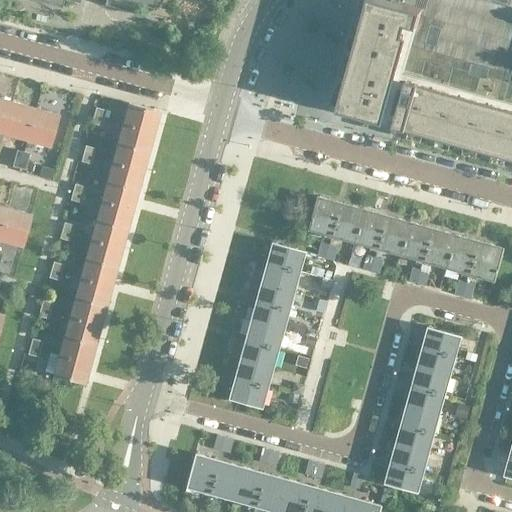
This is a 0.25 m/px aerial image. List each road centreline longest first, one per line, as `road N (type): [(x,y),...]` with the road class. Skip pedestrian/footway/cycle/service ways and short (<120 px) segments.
road 1 (residential): [(152,397),(352,450),(400,295),(408,290),(511,319)]
road 2 (residential): [(511,202),(224,122)]
road 3 (tertiary): [(152,397),(224,122)]
road 4 (residential): [(231,99),(0,43)]
road 5 (residential): [(511,495),(479,487),(472,477),(511,320)]
